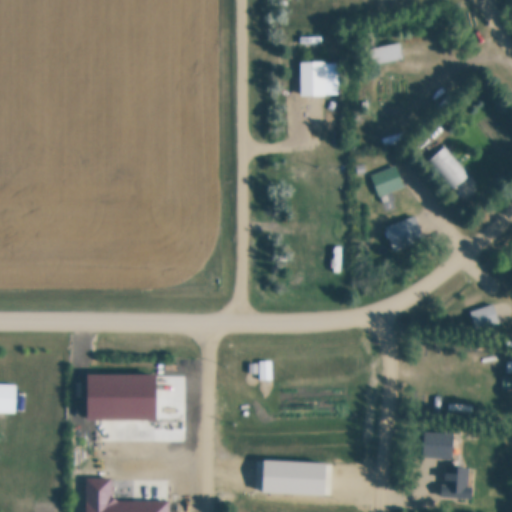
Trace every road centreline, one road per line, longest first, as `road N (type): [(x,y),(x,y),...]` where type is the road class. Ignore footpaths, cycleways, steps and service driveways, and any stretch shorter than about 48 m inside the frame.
road 1 (residential): [(246,320),(244,0)]
road 2 (residential): [(511,218),(381,312),(246,320)]
road 3 (residential): [(246,320),(0,318)]
road 4 (residential): [(381,312),(397,358),(384,511)]
road 5 (residential): [(215,320),(212,511)]
